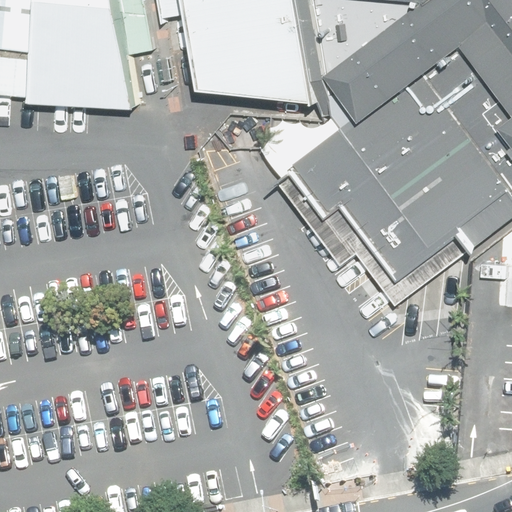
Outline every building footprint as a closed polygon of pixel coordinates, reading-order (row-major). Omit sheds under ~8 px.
[(0,0),(0,96),(21,98),(28,0),(0,0)] [(117,0),(28,0),(21,98),(137,106),(129,59),(117,0)] [(117,0),(129,59),(158,48),(147,0),(117,0)] [(297,0),(189,0),(192,13),(204,87),(313,99),(297,0)] [(511,0),(303,0),(319,76),(352,116),(450,38),(504,106),(488,118),(511,147),(511,0)] [(504,106),(450,38),(352,116),(285,169),(377,284),(511,176),(511,147),(488,118),(504,106)]
